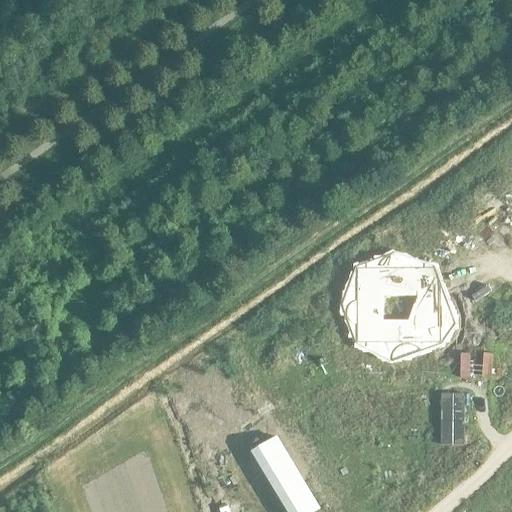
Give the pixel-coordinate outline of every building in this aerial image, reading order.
[(434,269),(358,269),(358,344),(441,344),(441,288),(434,269)] [(483,380),(454,408),(475,430),(504,402),(483,380)] [(424,436),(395,464),(416,486),(445,458),(424,436)] [(254,451),(253,452),(289,511),(314,511),(319,509),(319,510),(320,510),(276,438),(276,439),(254,452),(254,451)] [(373,487),(351,508),(354,511),(390,511),(394,509),(373,487)] [(511,511),(511,495),(511,492),(511,490),(504,489),(503,493),(497,491),(497,493),(498,493),(492,511),(511,511)]
